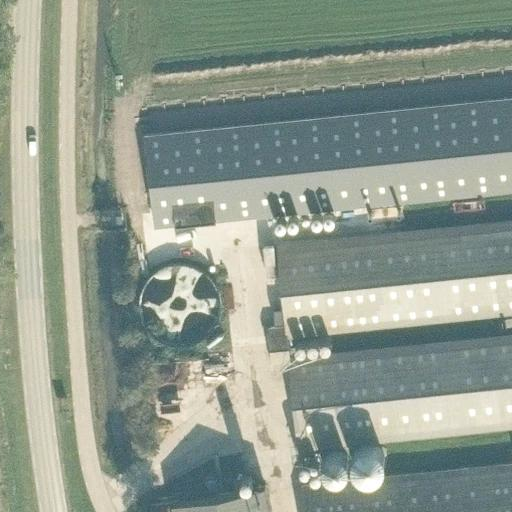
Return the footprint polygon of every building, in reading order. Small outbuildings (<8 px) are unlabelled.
[(511,96),(146,134),(155,224),(511,188),(511,96)] [(511,219),(277,244),(286,324),(268,326),(272,367),(290,366),(298,446),(511,424),(511,333),(290,357),(287,333),(511,309),(511,219)] [(349,447),(327,449),(329,465),(351,463),(349,447)] [(511,511),(511,462),(302,484),(304,511),(511,511)] [(241,490),(244,511),(270,511),(265,485),(241,490)]
